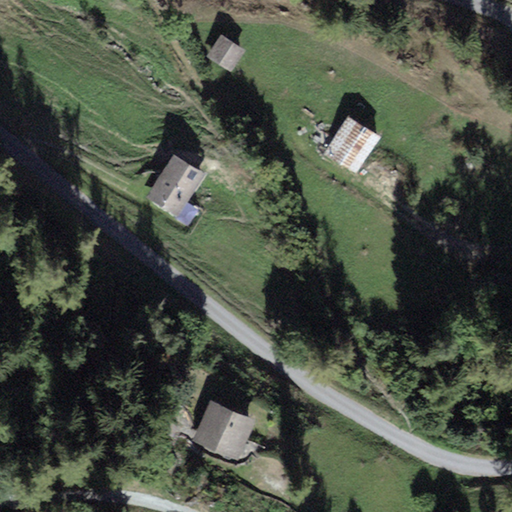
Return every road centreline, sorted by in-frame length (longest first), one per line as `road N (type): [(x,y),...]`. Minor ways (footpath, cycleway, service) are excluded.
road 1 (unclassified): [(0,135),(183,288),(362,419),(463,468),(511,469)]
road 2 (track): [(0,493),(118,493),(189,511)]
road 3 (track): [(511,243),(466,244),(364,184)]
